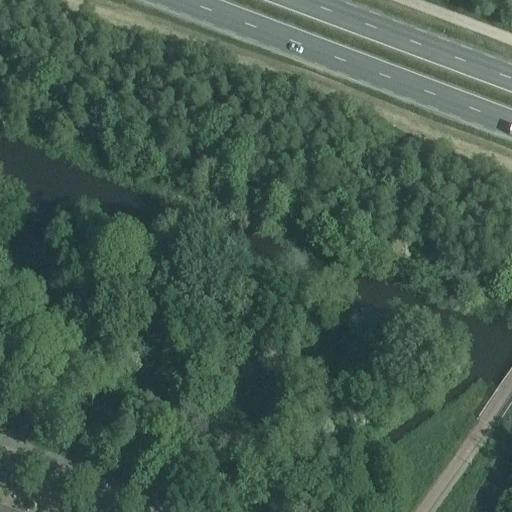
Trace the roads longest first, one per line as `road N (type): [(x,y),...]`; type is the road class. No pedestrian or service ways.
road 1 (primary): [(182,0),(511,122)]
road 2 (primary): [(511,77),(305,0)]
road 3 (residential): [(0,458),(139,511)]
